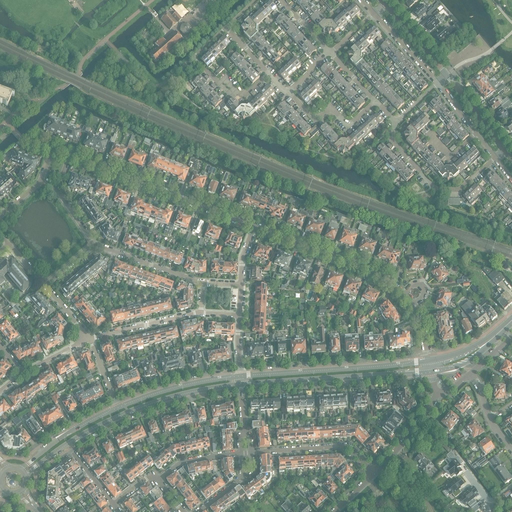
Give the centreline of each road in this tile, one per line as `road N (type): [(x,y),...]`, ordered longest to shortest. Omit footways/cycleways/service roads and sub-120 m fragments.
road 1 (residential): [(254,226),(68,155)]
road 2 (tertiary): [(240,384),(430,372)]
road 3 (tertiary): [(428,360),(240,375)]
road 4 (tertiary): [(66,444),(134,409),(240,384)]
road 5 (residential): [(403,295),(373,272),(254,226)]
road 6 (residential): [(396,122),(392,141),(435,189),(457,190),(494,157)]
road 7 (residential): [(251,452),(346,446),(373,474)]
road 8 (tertiary): [(240,375),(117,407)]
